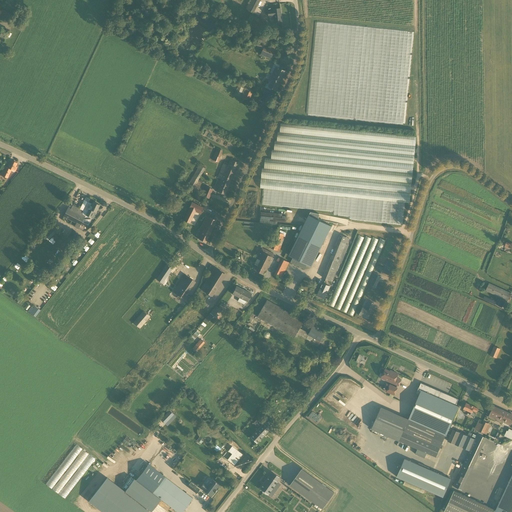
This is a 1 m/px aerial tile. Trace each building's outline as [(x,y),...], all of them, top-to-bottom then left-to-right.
[(253,13),(259,0),(249,0),(245,9),(253,13)] [(406,21),(408,0),(312,0),(311,11),(406,21)] [(281,21),(280,8),(272,9),(272,11),(267,11),(268,16),(273,16),(274,22),(281,21)] [(19,29),(27,15),(17,9),(9,23),(19,29)] [(261,27),(264,22),(250,15),(248,19),(261,27)] [(260,55),(270,59),(275,47),(259,41),(256,48),(262,50),(260,55)] [(273,78),(271,83),(269,82),(268,84),(267,83),(265,88),(271,90),(272,88),(276,90),(286,72),(276,67),(271,77),(273,78)] [(248,101),(253,91),(239,85),(234,95),(248,101)] [(218,162),(223,151),(216,148),(211,160),(218,162)] [(15,171),(16,167),(15,167),(17,163),(11,160),(8,168),(5,166),(1,175),(7,178),(11,169),(15,171)] [(217,184),(220,186),(227,189),(238,163),(232,160),(230,166),(223,164),(218,178),(222,180),(220,185),(217,184)] [(193,189),(205,168),(199,165),(187,186),(193,189)] [(224,195),(227,189),(220,186),(217,184),(215,188),(218,190),(218,192),(224,195)] [(209,199),(213,189),(207,187),(203,196),(209,199)] [(165,201),(169,204),(173,197),(168,194),(165,201)] [(99,205),(93,202),(92,204),(91,203),(85,216),(77,212),(78,209),(72,206),(71,209),(68,207),(63,217),(80,226),(86,215),(93,219),(99,205)] [(184,221),(189,223),(195,211),(201,214),(204,208),(192,202),(189,208),(189,209),(184,221)] [(259,222),(287,223),(287,220),(285,220),(285,213),(260,212),(259,222)] [(292,262),(305,269),(307,264),(312,266),(332,226),(317,219),(320,214),(311,212),(309,215),(289,255),(294,257),(292,262)] [(209,219),(206,217),(200,229),(203,230),(199,239),(206,243),(216,220),(210,217),(209,219)] [(48,239),(55,233),(51,229),(44,236),(48,239)] [(278,251),(284,235),(277,231),(273,239),(272,238),(270,243),(272,243),(270,248),(278,251)] [(357,234),(332,306),(342,309),(342,310),(348,313),(356,316),(383,239),(379,238),(379,239),(372,237),(372,238),(365,236),(365,237),(357,234)] [(338,240),(335,249),(344,253),(349,239),(341,235),(339,240),(338,240)] [(265,271),(274,254),(262,248),(257,258),(261,260),(257,267),(258,267),(257,271),(263,274),(264,270),(265,271)] [(274,275),(281,279),(289,263),(282,259),(274,275)] [(331,259),(323,278),(332,281),(334,276),(336,277),(337,275),(335,274),(340,263),(340,262),(331,259)] [(166,265),(157,280),(162,284),(172,269),(166,265)] [(212,296),(225,275),(214,268),(205,283),(208,284),(204,291),(212,296)] [(374,276),(370,285),(372,287),(375,288),(380,279),(379,279),(380,276),(375,274),(374,276)] [(180,301),(182,298),(184,299),(195,282),(190,278),(185,275),(173,292),(178,295),(176,298),(180,301)] [(324,298),(330,287),(323,283),(317,295),(324,298)] [(507,301),(511,293),(489,283),(485,291),(507,301)] [(247,302),(251,294),(236,286),(232,294),(233,294),(233,295),(238,298),(237,301),(243,304),(246,302),(247,302)] [(324,338),(322,337),(324,334),(319,332),(320,330),(313,326),(309,333),(300,328),(304,321),(303,321),(301,320),(301,319),(267,300),(258,317),(294,338),(297,333),(310,341),(313,337),(320,341),(321,342),(323,342),(323,341),(324,340),(324,339),(324,338)] [(371,312),(374,303),(369,301),(367,305),(368,305),(366,310),(363,308),(359,314),(368,318),(371,312)] [(216,318),(222,310),(216,305),(203,320),(207,323),(213,316),(216,318)] [(29,312),(34,316),(39,310),(34,306),(29,312)] [(133,323),(140,329),(150,317),(143,311),(133,323)] [(197,352),(205,343),(200,339),(192,348),(197,352)] [(490,356),(496,358),(500,349),(494,346),(490,356)] [(391,372),(385,369),(382,377),(390,381),(389,382),(398,386),(401,379),(396,377),(398,374),(392,371),(391,372)] [(381,407),(372,429),(404,443),(418,449),(427,453),(436,457),(445,436),(446,436),(459,407),(456,405),(458,400),(421,383),(419,387),(417,391),(418,391),(417,393),(420,394),(409,419),(381,407)] [(386,392),(394,395),(397,388),(390,384),(386,392)] [(478,409),(474,407),(466,403),(464,409),(471,412),(470,415),(475,417),(478,409)] [(511,424),(511,421),(511,414),(493,406),(489,417),(502,423),(509,427),(511,424)] [(231,409),(225,415),(231,420),(234,417),(237,419),(240,416),(231,409)] [(170,410),(163,418),(167,420),(174,412),(170,410)] [(483,421),(481,424),(482,424),(478,431),(484,433),(488,423),(483,421)] [(89,435),(133,462),(141,450),(97,422),(89,435)] [(250,437),(257,443),(271,428),(264,422),(263,424),(260,422),(253,429),(256,431),(250,437)] [(458,432),(453,444),(467,450),(472,439),(458,432)] [(486,438),(477,434),(463,464),(453,485),(462,490),(486,438)] [(225,458),(223,461),(227,464),(230,461),(231,462),(234,465),(243,453),(232,445),(228,450),(231,453),(227,459),(225,457),(225,458)] [(427,453),(418,449),(415,453),(425,457),(427,453)] [(405,458),(397,477),(443,497),(451,478),(405,458)] [(107,478),(89,502),(102,511),(151,511),(157,504),(161,499),(177,511),(181,511),(193,498),(180,488),(148,464),(135,480),(134,479),(132,483),(125,491),(107,478)] [(323,509),(335,493),(302,469),(290,485),(323,509)] [(263,488),(271,494),(280,481),(283,477),(276,472),(273,476),(272,475),(263,488)] [(511,511),(511,474),(495,510),(481,504),(477,511),(511,511)] [(216,489),(219,485),(212,479),(207,486),(203,483),(200,487),(203,490),(203,491),(210,496),(214,492),(216,489)] [(196,493),(199,489),(190,482),(187,486),(196,493)] [(454,491),(444,511),(445,511),(477,511),(481,504),(454,491)]
